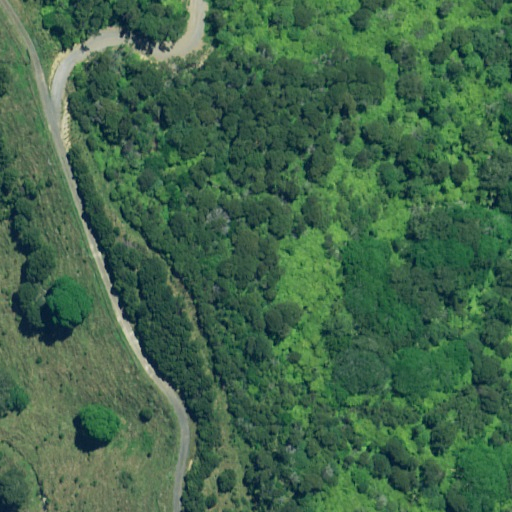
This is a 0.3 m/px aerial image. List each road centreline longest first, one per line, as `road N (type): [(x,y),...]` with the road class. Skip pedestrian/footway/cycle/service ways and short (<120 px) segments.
road 1 (track): [(185,511),(172,458),(178,397),(66,128),(73,69),(99,47),(198,48),(201,0)]
road 2 (track): [(66,128),(0,25)]
